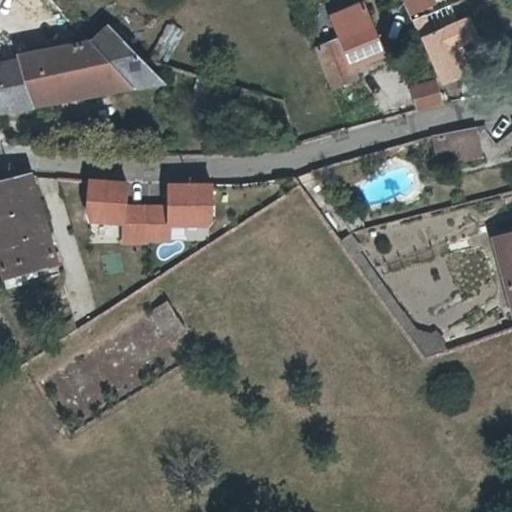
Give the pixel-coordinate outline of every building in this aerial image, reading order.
[(428,41),(430,46),(435,43),(425,18),(416,22),(425,42),(428,41)] [(473,27),(451,36),(457,52),(480,42),(473,27)] [(115,71),(131,89),(165,83),(142,59),(112,29),(94,44),(94,45),(20,59),(20,60),(0,64),(0,112),(39,105),(36,88),(115,71)] [(340,42),(318,51),(333,89),(358,79),(352,62),(382,50),(373,29),(340,42)] [(315,46),(318,51),(340,42),(336,33),(318,39),(315,46)] [(451,36),(435,43),(430,46),(445,82),(467,74),(457,52),(451,36)] [(39,105),(131,89),(115,71),(36,88),(39,105)] [(436,82),(412,88),(418,110),(431,107),(443,104),(436,82)] [(475,129),(431,137),(436,162),(480,153),(475,129)] [(0,170),(0,196),(14,242),(49,231),(39,202),(31,176),(30,175),(25,176),(24,174),(4,171),(0,170)] [(207,182),(160,183),(160,203),(124,204),(124,180),(80,181),(81,225),(119,224),(119,244),(169,243),(169,227),(208,227),(207,182)] [(0,196),(0,255),(16,251),(14,242),(0,196)] [(60,264),(49,231),(14,242),(16,251),(0,255),(0,257),(7,280),(60,264)] [(511,236),(499,240),(511,290),(511,236)] [(183,335),(162,303),(148,313),(168,343),(183,335)] [(76,318),(55,331),(61,340),(81,327),(76,318)] [(437,333),(418,339),(423,357),(443,351),(437,333)]
